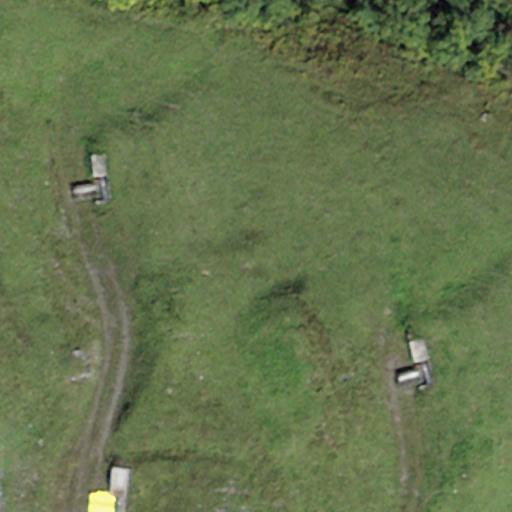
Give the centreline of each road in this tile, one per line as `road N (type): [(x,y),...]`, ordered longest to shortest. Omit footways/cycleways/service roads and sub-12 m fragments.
road 1 (track): [(93,511),(120,350),(71,155)]
road 2 (track): [(405,511),(412,434),(385,329)]
